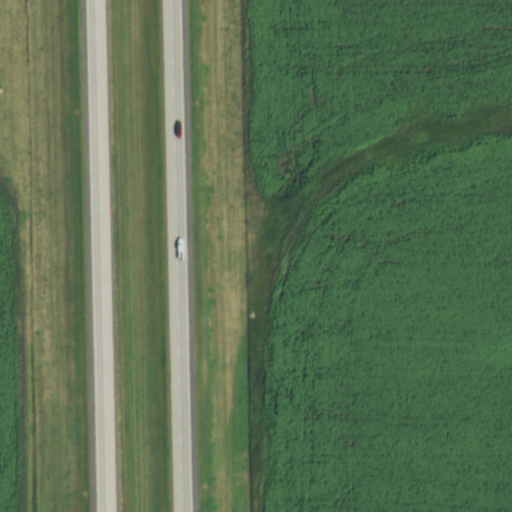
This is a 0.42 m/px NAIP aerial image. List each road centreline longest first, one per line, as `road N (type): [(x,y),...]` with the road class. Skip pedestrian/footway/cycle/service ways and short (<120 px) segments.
road 1 (motorway): [(192,511),(181,0)]
road 2 (motorway): [(99,0),(109,511)]
